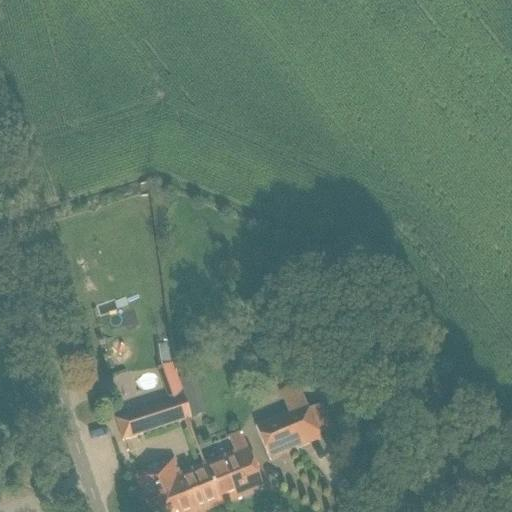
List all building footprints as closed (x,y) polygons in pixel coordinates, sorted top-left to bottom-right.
[(157,346),(160,366),(169,365),(167,345),(157,346)] [(176,380),(161,386),(167,401),(182,396),(176,380)] [(255,429),(269,462),(320,441),(306,407),(297,387),(279,395),(288,415),(255,429)] [(115,422),(122,442),(141,436),(191,421),(184,400),(134,415),(115,422)] [(228,458),(203,468),(218,507),(263,489),(247,450),(241,434),(228,439),(234,455),(228,458)] [(203,468),(177,478),(171,462),(135,476),(150,511),(204,511),(218,507),(203,468)]
